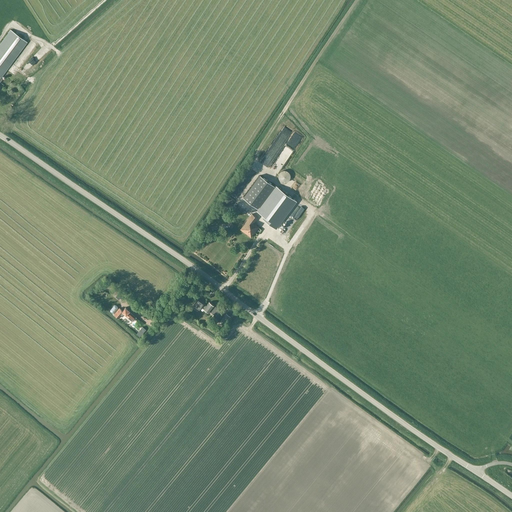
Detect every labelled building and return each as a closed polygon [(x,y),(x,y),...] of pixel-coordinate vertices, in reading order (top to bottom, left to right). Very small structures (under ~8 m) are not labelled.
[(0,77),(27,41),(11,29),(0,43),(0,81),(2,79),(0,77)] [(14,74),(22,60),(17,57),(10,72),(14,74)] [(285,171),(284,171),(283,171),(282,172),(281,172),(280,173),(279,174),(279,175),(278,176),(278,177),(278,179),(279,180),(280,181),(281,182),(282,182),(283,183),(284,183),(285,183),(286,183),(287,183),(288,182),(288,181),(289,181),(290,180),(290,179),(290,178),(290,177),(290,176),(290,175),(289,174),(289,173),(288,172),(287,172),(286,171),(285,171)] [(258,209),(275,186),(260,175),(243,198),(258,209)] [(275,228),(296,201),(277,187),(262,206),(270,212),(264,219),(275,228)] [(252,236),(260,226),(255,222),(259,217),(253,212),(241,228),(252,236)] [(115,297),(119,300),(120,298),(123,300),(126,296),(119,291),(115,297)] [(204,304),(204,303),(198,299),(193,305),(199,310),(202,307),(204,308),(204,309),(209,313),(210,311),(214,315),(213,316),(216,319),(222,311),(215,305),(210,301),(206,306),(204,304)] [(119,309),(117,308),(117,307),(116,306),(114,306),(110,310),(110,311),(112,313),(113,313),(115,314),(114,314),(119,319),(123,314),(131,321),(135,317),(129,312),(130,311),(126,308),(122,311),(119,309)] [(142,327),(136,334),(138,335),(139,336),(140,337),(146,330),(142,327)]
